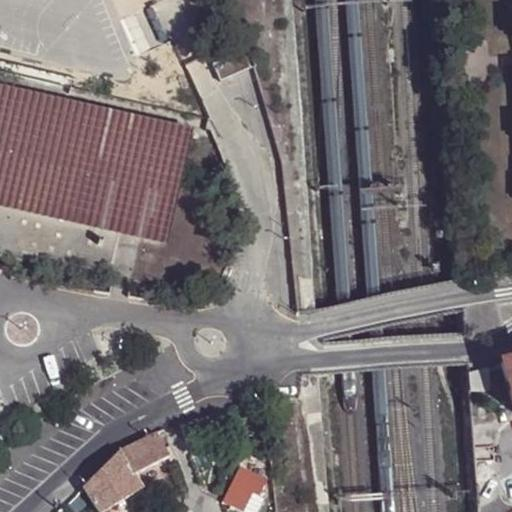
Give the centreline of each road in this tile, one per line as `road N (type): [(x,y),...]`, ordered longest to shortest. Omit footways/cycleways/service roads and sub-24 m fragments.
road 1 (residential): [(9,511),(97,427),(134,405),(246,365),(470,356),(511,338)]
road 2 (residential): [(511,292),(312,332)]
